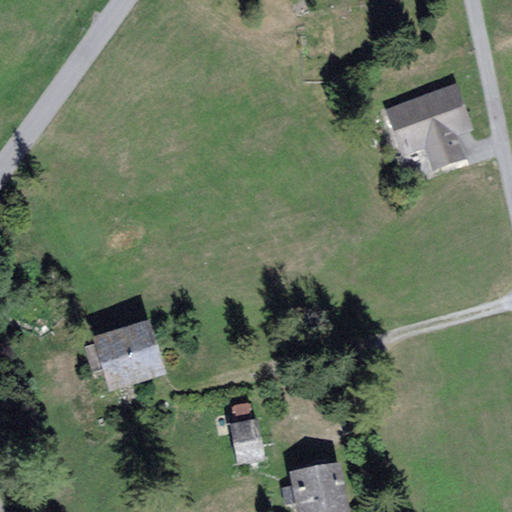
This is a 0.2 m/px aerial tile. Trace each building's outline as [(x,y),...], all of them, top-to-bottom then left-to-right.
[(456,87),(386,111),(402,156),(426,148),(433,166),(463,156),(455,134),(469,128),(456,87)] [(153,326),(96,341),(110,391),(167,375),(153,326)] [(233,411),(235,426),(258,423),(256,408),(233,411)] [(266,464),(259,424),(233,428),(240,469),(266,464)] [(351,511),(344,467),(291,477),(297,511),(351,511)]
